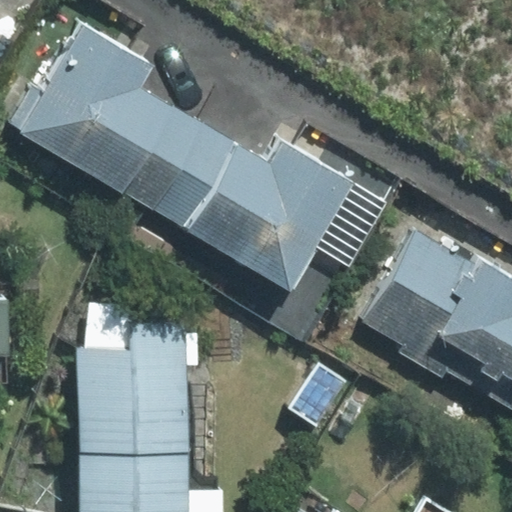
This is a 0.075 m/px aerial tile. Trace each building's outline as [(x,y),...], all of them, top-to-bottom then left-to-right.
[(0,123),(137,208),(192,118),(128,79),(141,58),(64,11),(0,115),(0,123)] [(192,118),(137,208),(276,293),(343,183),(271,138),(258,158),(192,118)] [(511,417),(511,318),(506,315),(511,303),(511,281),(406,223),(348,327),(511,417)] [(188,367),(189,307),(80,305),(80,343),(71,343),(67,511),(213,511),(214,490),(176,489),(178,367),(188,367)] [(448,511),(421,497),(411,511),(296,511),(284,505),(280,511),(448,511)]
